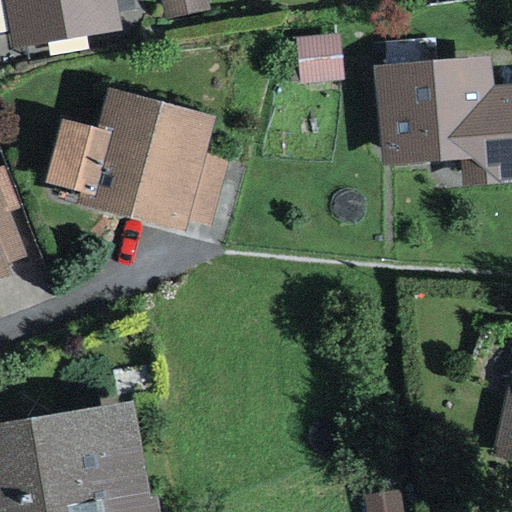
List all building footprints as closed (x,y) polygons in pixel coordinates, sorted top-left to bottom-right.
[(132,8),(130,0),(17,0),(22,29),(132,8)] [(303,40),(307,78),(339,75),(337,38),(303,40)] [(460,161),(489,157),(480,68),(387,77),(395,154),(459,149),(460,161)] [(93,197),(175,219),(195,143),(185,124),(131,111),(113,121),(107,143),(68,133),(57,175),(96,186),(93,197)] [(0,208),(17,202),(5,170),(0,172),(0,208)] [(147,511),(147,510),(136,511),(116,412),(98,414),(97,411),(67,416),(70,430),(0,442),(0,511),(147,511)]
